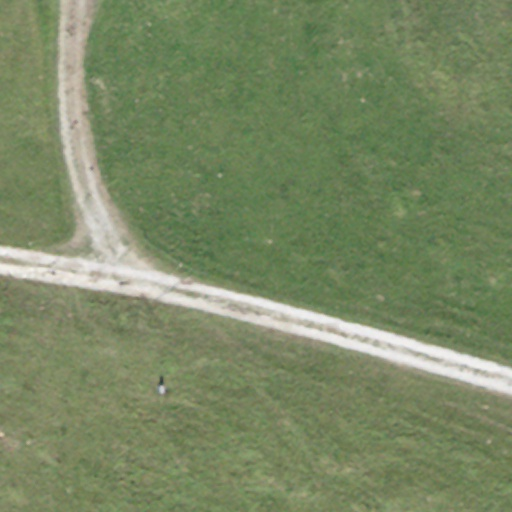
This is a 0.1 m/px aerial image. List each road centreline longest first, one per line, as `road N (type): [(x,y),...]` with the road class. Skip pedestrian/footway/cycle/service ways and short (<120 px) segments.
road 1 (track): [(141,292),(511,388)]
road 2 (track): [(141,292),(91,212),(66,97),(66,0)]
road 3 (track): [(0,265),(141,292)]
